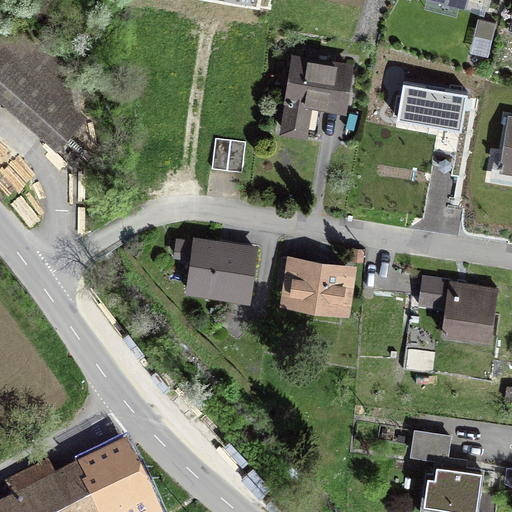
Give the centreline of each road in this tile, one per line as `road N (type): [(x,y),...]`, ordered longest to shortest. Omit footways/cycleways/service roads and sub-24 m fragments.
road 1 (tertiary): [(121,403),(0,234)]
road 2 (tertiary): [(239,511),(121,403)]
road 3 (residential): [(0,470),(121,403)]
